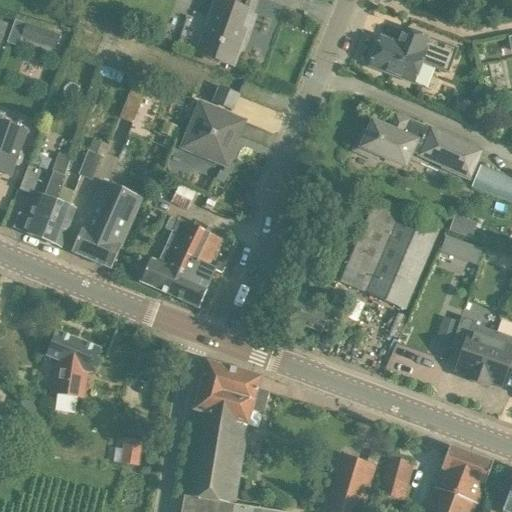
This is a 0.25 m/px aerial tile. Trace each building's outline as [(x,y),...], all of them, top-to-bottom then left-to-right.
[(247,11),(217,0),(198,53),(233,66),(241,44),(236,42),(247,11)] [(0,42),(5,44),(9,20),(0,18),(0,42)] [(26,24),(21,38),(32,42),(37,28),(26,24)] [(457,49),(403,29),(403,30),(408,32),(403,46),(381,38),(369,67),(414,85),(422,64),(448,74),(457,49)] [(80,30),(75,47),(96,54),(102,38),(80,30)] [(145,92),(131,87),(119,119),(132,124),(145,92)] [(238,96),(221,89),(215,104),(232,111),(238,96)] [(244,123),(201,105),(182,149),(226,167),(244,123)] [(4,116),(0,114),(0,172),(9,176),(13,165),(17,167),(22,165),(24,157),(22,153),(18,151),(25,132),(1,124),(4,116)] [(432,128),(432,130),(397,115),(390,130),(374,123),(369,134),(364,132),(356,150),(377,160),(379,155),(406,167),(412,154),(470,180),(484,151),(432,128)] [(91,182),(101,157),(88,152),(78,176),(91,182)] [(42,241),(62,188),(66,178),(64,178),(70,159),(57,154),(49,174),(53,176),(45,199),(37,196),(28,219),(18,214),(13,228),(23,232),(23,233),(42,241)] [(32,196),(41,172),(28,167),(19,191),(32,196)] [(511,180),(480,167),(472,187),(511,203),(511,180)] [(111,271),(143,198),(103,181),(71,253),(111,271)] [(195,193),(179,186),(171,202),(186,210),(195,193)] [(62,188),(42,241),(61,248),(76,211),(68,208),(74,193),(62,188)] [(440,227),(376,200),(341,282),(405,309),(440,227)] [(141,282),(165,294),(192,236),(194,228),(194,227),(178,220),(170,216),(164,230),(172,233),(159,263),(151,259),(141,282)] [(192,236),(165,294),(199,310),(216,270),(208,267),(220,240),(194,227),(194,228),(192,236)] [(445,237),(440,252),(452,256),(457,241),(445,237)] [(300,303),(284,296),(276,314),(322,334),(329,315),(326,314),(330,306),(313,299),(312,303),(302,299),(300,303)] [(442,315),(435,337),(451,342),(458,320),(442,315)] [(466,379),(477,383),(495,331),(473,324),(474,320),(461,317),(452,344),(463,348),(455,372),(467,376),(466,379)] [(511,336),(495,331),(477,383),(488,387),(490,384),(501,388),(510,362),(511,363),(511,336)] [(82,399),(86,372),(90,373),(99,350),(57,334),(48,357),(59,361),(54,394),(82,399)] [(438,382),(446,360),(397,342),(389,365),(408,372),(408,371),(438,382)] [(181,497),(184,498),(207,502),(221,421),(234,370),(207,363),(194,412),(195,413),(181,497)] [(261,378),(234,370),(221,421),(207,502),(235,506),(248,429),(253,407),(260,409),(259,414),(264,416),(270,394),(259,389),(261,378)] [(38,403),(15,397),(8,421),(31,427),(38,403)] [(139,468),(143,442),(125,439),(121,465),(139,468)] [(473,511),(476,506),(478,507),(494,463),(450,447),(426,511),(473,511)] [(363,511),(376,466),(343,454),(325,511),(363,511)] [(413,465),(387,458),(378,488),(377,495),(374,506),(395,511),(399,502),(402,503),(413,465)] [(511,511),(511,486),(502,511),(511,511)] [(184,498),(181,511),(271,511),(235,506),(207,502),(184,498)]
